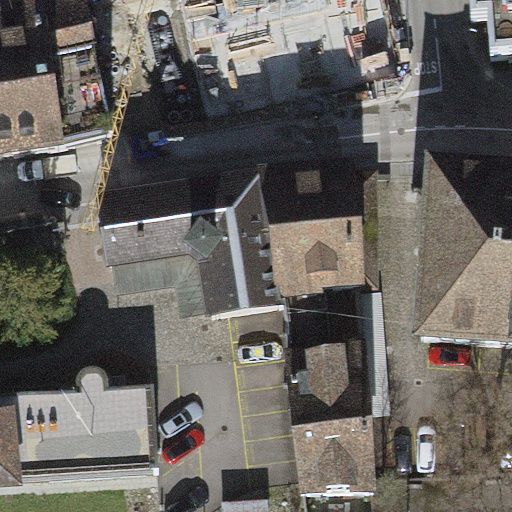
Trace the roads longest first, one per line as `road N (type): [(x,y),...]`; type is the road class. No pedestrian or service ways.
road 1 (residential): [(0,199),(371,134),(451,128)]
road 2 (residential): [(439,0),(451,128)]
